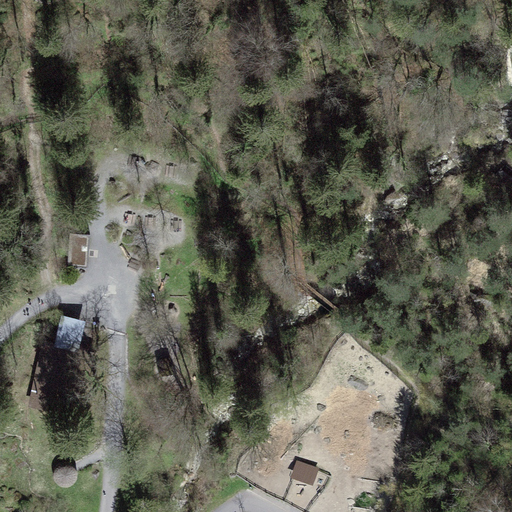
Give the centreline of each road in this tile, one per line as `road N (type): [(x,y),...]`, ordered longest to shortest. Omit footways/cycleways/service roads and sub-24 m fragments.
road 1 (track): [(108,511),(118,470),(116,325),(105,306),(71,293),(31,309),(0,335)]
road 2 (track): [(54,299),(34,146)]
